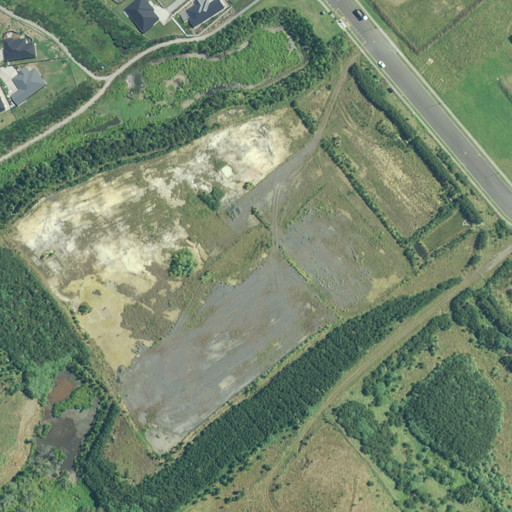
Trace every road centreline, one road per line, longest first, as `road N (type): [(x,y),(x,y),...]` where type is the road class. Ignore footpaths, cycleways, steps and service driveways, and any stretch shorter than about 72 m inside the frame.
road 1 (unclassified): [(511,210),(337,0)]
road 2 (track): [(511,248),(341,380),(311,417)]
